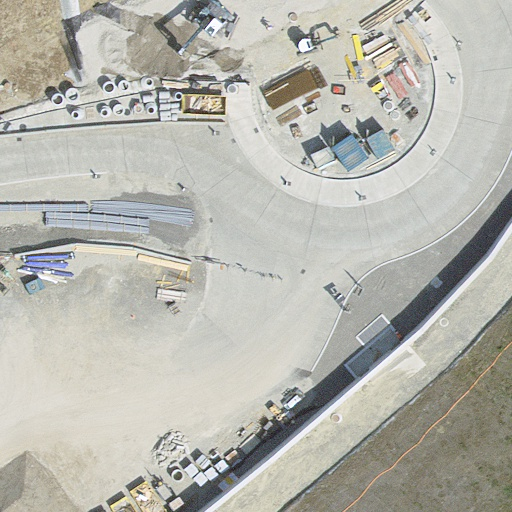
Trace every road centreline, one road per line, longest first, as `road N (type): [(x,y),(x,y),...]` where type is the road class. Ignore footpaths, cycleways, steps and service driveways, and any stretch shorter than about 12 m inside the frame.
road 1 (primary): [(350,235),(430,207),(462,175),(483,135),(491,91),(486,56)]
road 2 (primary): [(219,4),(0,94)]
road 3 (primary): [(213,400),(290,338),(350,235)]
road 4 (primary): [(0,154),(141,146),(210,158)]
road 5 (primary): [(238,195),(240,276),(213,400)]
road 6 (primary): [(76,511),(213,400)]
road 7 (primary): [(219,4),(193,84),(210,158)]
road 8 (primary): [(238,195),(302,230),(350,235)]
